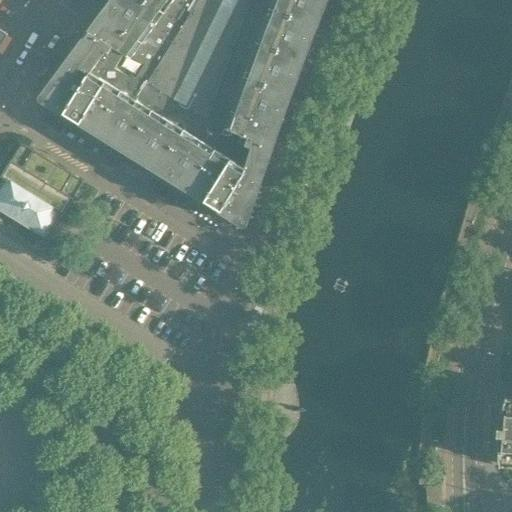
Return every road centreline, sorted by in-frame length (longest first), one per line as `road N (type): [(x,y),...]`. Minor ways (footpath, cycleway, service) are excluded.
road 1 (residential): [(257,261),(2,105)]
road 2 (residential): [(257,261),(353,0)]
road 3 (residential): [(205,391),(0,255)]
road 4 (tertiary): [(464,511),(461,466),(477,332)]
road 5 (residential): [(205,391),(257,261)]
road 6 (tertiary): [(477,332),(511,204)]
road 7 (residential): [(207,511),(205,391)]
